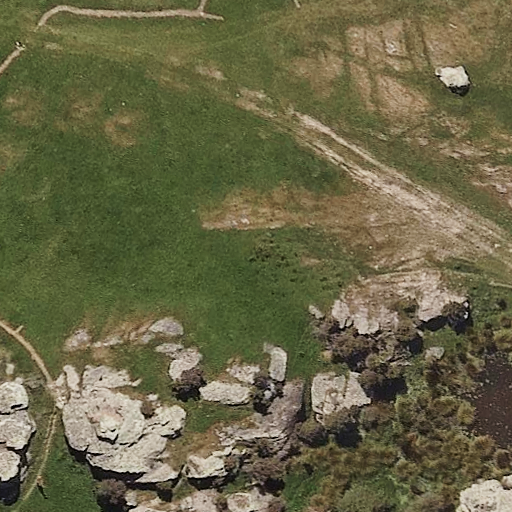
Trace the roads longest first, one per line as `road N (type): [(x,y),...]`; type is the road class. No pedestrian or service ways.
road 1 (track): [(511,246),(109,48),(0,17)]
road 2 (track): [(156,70),(310,0)]
